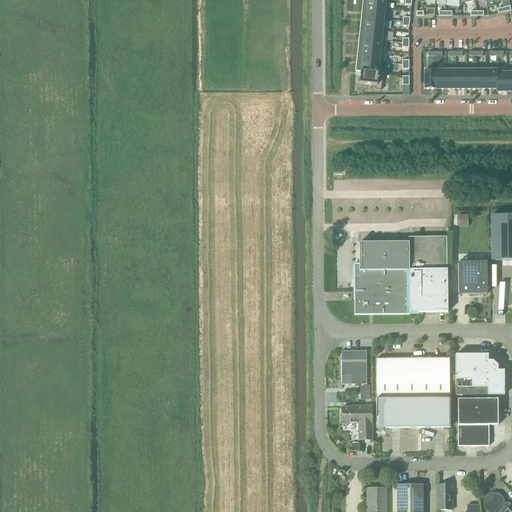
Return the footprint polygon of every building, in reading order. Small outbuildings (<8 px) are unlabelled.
[(387,9),(388,0),(367,0),(367,7),(387,9)] [(386,20),(387,9),(367,7),(366,18),(386,20)] [(385,30),(386,20),(366,18),(365,29),(385,31),(385,30)] [(387,31),(385,30),(385,31),(365,29),(364,39),(386,42),(387,31)] [(385,53),(386,42),(364,39),(362,50),(385,53)] [(384,64),(385,53),(362,50),(361,61),(381,63),(381,64),(384,64)] [(380,73),(381,64),(381,63),(361,61),(360,72),(380,74),(380,73)] [(435,90),(435,71),(424,71),(424,90),(435,90)] [(445,89),(445,71),(435,71),(435,90),(445,89)] [(455,89),(455,71),(445,71),(445,89),(455,89)] [(466,89),(465,71),(455,71),(455,89),(466,89)] [(476,89),(476,71),(465,71),(466,89),(476,89)] [(486,89),(486,71),(476,71),(476,89),(486,89)] [(496,89),(496,74),(497,74),(497,71),(486,71),(486,89),(496,89)] [(383,74),(380,73),(380,74),(360,72),(359,84),(375,86),(375,90),(381,91),(383,74)] [(506,92),(506,74),(497,74),(496,74),(496,89),(496,92),(506,92)] [(491,260),(511,260),(511,216),(491,216),(491,260)] [(354,315),(409,315),(409,313),(447,312),(447,237),(408,237),(409,243),(359,243),(359,267),(354,267),(354,315)] [(459,295),(487,294),(486,262),(458,263),(459,295)] [(366,351),(341,352),(341,377),(341,385),(350,385),(366,385),(366,351)] [(455,396),(504,395),(504,371),(497,371),(497,366),(493,361),(488,361),(488,355),(455,355),(455,396)] [(376,401),(420,400),(420,359),(376,359),(376,401)] [(420,359),(420,400),(449,400),(449,359),(420,359)] [(387,429),(417,428),(450,428),(449,400),(420,400),(376,401),(376,429),(380,429),(384,433),(387,429)] [(457,400),(457,412),(458,423),(488,423),(488,426),(498,426),(497,411),(497,400),(457,400)] [(359,441),(372,441),(371,407),(356,407),(356,408),(341,408),(342,424),(359,424),(359,441)] [(458,423),(458,435),(458,447),(489,447),(489,435),(488,426),(488,423),(458,423)] [(422,511),(423,485),(397,485),(396,511),(422,511)] [(437,510),(452,510),(452,487),(437,487),(437,510)] [(366,511),(386,511),(386,489),(366,489),(366,511)] [(511,511),(511,505),(511,506),(509,503),(503,503),(503,500),(497,494),(489,494),(484,500),(484,508),(487,511),(511,511)]
